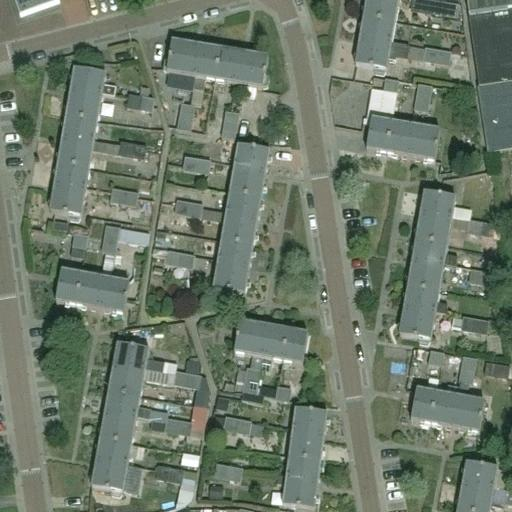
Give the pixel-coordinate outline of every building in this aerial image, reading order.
[(14,0),(21,19),(60,5),(60,4),(58,0),(14,0)] [(366,0),(363,20),(393,26),(397,0),(366,0)] [(511,0),(465,0),(469,23),(511,15),(511,0)] [(430,18),(443,20),(445,7),(433,5),(430,18)] [(445,7),(443,20),(455,22),(458,9),(445,7)] [(511,15),(469,23),(480,92),(511,86),(511,15)] [(374,42),(390,45),(393,26),(363,20),(359,44),(374,46),(374,42)] [(374,46),(359,44),(355,68),(373,71),(374,75),(382,77),(384,73),(385,73),(387,62),(392,62),(393,60),(405,62),(407,48),(390,45),(374,42),(374,46)] [(195,66),(198,50),(173,46),(170,65),(166,66),(165,74),(168,76),(168,77),(196,82),(199,67),(195,66)] [(221,54),(198,50),(195,66),(199,67),(196,82),(194,94),(205,95),(207,84),(216,85),(221,54)] [(434,67),(437,54),(424,52),(422,65),(434,67)] [(245,58),(221,54),(216,85),(235,88),(238,73),(242,74),(245,58)] [(447,70),(449,58),(449,56),(437,54),(434,67),(447,70)] [(269,62),(245,58),(242,74),(238,73),(235,88),(264,93),(264,92),(268,91),(270,83),(266,81),(269,62)] [(87,95),(103,98),(115,100),(117,90),(105,88),(107,78),(76,72),(72,97),(87,99),(87,95)] [(382,94),(396,97),(398,84),(384,82),(382,94)] [(477,92),(488,158),(511,154),(511,86),(480,92),(477,92)] [(428,102),(430,91),(430,89),(417,87),(415,100),(428,102)] [(87,99),(72,97),(67,121),(98,126),(103,98),(87,95),(87,99)] [(128,112),(140,114),(142,101),(130,99),(128,112)] [(428,102),(415,100),(413,113),(426,115),(428,102)] [(155,103),(142,101),(140,114),(153,116),(155,103)] [(180,121),(193,123),(196,110),(183,108),(180,121)] [(227,116),(225,129),(238,131),(240,118),(227,116)] [(67,121),(63,144),(78,147),(79,143),(95,145),(98,126),(67,121)] [(193,123),(180,121),(178,134),(191,136),(193,123)] [(386,157),(391,126),(371,122),(366,154),(386,157)] [(412,146),(408,145),(410,129),(391,126),(386,157),(409,161),(412,146)] [(223,142),(236,144),(238,131),(225,129),(223,142)] [(439,134),(410,129),(408,145),(412,146),(409,161),(434,165),(439,134)] [(90,173),(93,156),(95,145),(79,143),(78,147),(63,144),(59,168),(90,173)] [(119,159),(131,162),(134,148),(121,146),(119,159)] [(134,148),(131,162),(144,164),(146,151),(134,148)] [(250,178),(265,180),(270,157),(240,151),(236,171),(251,173),(250,178)] [(182,174),(195,176),(197,163),(185,160),(182,174)] [(197,163),(195,176),(207,178),(210,165),(197,163)] [(59,168),(54,192),(70,194),(71,190),(86,193),(90,173),(59,168)] [(231,198),(261,204),(265,180),(250,178),(251,173),(236,171),(231,198)] [(71,190),(70,194),(54,192),(50,216),(69,220),(70,224),(78,225),(80,222),(81,222),(86,193),(71,190)] [(110,205),(123,208),(125,194),(113,192),(110,205)] [(125,194),(123,208),(135,210),(138,197),(125,194)] [(436,218),(452,220),(455,201),(424,196),(420,219),(435,222),(436,218)] [(242,224),(257,227),(261,204),(231,198),(228,217),(242,220),(242,224)] [(174,218),(187,220),(189,207),(177,204),(174,218)] [(187,220),(199,222),(202,209),(189,207),(187,220)] [(511,225),(511,211),(499,213),(502,227),(511,225)] [(223,245),(253,250),(257,227),(242,224),(242,220),(228,217),(223,245)] [(420,219),(415,244),(446,249),(452,220),(436,218),(435,222),(420,219)] [(467,237),(479,239),(482,226),(469,224),(467,237)] [(479,239),(492,241),(494,228),(482,226),(479,239)] [(118,244),(120,233),(120,231),(107,229),(104,242),(118,244)] [(128,244),(150,246),(151,234),(128,233),(128,244)] [(75,237),(73,250),(87,252),(89,240),(75,237)] [(106,255),(116,257),(118,244),(104,242),(102,255),(106,255)] [(446,249),(415,244),(411,267),(426,270),(427,266),(443,268),(455,271),(457,261),(445,259),(446,249)] [(233,271),(248,274),(253,250),(223,245),(219,264),(234,267),(233,271)] [(111,283),(116,257),(106,255),(102,281),(111,283)] [(460,271),(477,273),(479,257),(462,255),(460,271)] [(179,271),(181,258),(169,256),(166,269),(179,271)] [(181,258),(179,271),(191,274),(194,260),(181,258)] [(234,267),(219,264),(214,293),(244,298),(248,274),(233,271),(234,267)] [(411,267),(407,291),(438,296),(443,268),(427,266),(426,270),(411,267)] [(55,305),(76,309),(82,278),(61,274),(55,305)] [(480,290),(483,276),(470,274),(468,287),(480,290)] [(483,276),(480,290),(493,292),(495,279),(483,276)] [(91,279),(82,278),(76,309),(99,314),(102,298),(98,297),(101,281),(91,279)] [(111,283),(102,281),(101,281),(98,297),(102,298),(99,314),(123,318),(129,286),(111,283)] [(447,308),(436,306),(438,296),(407,291),(403,315),(418,317),(419,313),(435,316),(445,318),(447,308)] [(419,313),(418,317),(403,315),(398,339),(416,342),(417,346),(426,348),(428,344),(430,344),(435,316),(419,313)] [(460,334),(461,335),(472,337),(475,323),(462,321),(460,334)] [(487,326),(475,323),(472,337),(485,339),(487,326)] [(262,345),(264,330),(240,325),(235,356),(252,359),(255,359),(257,344),(262,345)] [(262,345),(257,344),(255,359),(252,372),(261,374),(271,376),(273,362),(283,364),(288,334),(264,330),(262,345)] [(288,334),(283,364),(303,368),(308,338),(288,334)] [(130,371),(145,373),(149,354),(118,348),(114,372),(129,375),(130,371)] [(427,368),(441,370),(443,357),(430,355),(427,368)] [(460,374),(474,377),(476,363),(462,361),(460,374)] [(129,375),(114,372),(109,396),(140,401),(145,373),(130,371),(129,375)] [(259,387),(261,374),(252,372),(247,371),(245,385),(259,387)] [(458,387),(468,388),(472,389),(474,377),(460,374),(458,386),(458,387)] [(186,390),(188,377),(187,377),(176,375),(175,379),(173,388),(186,390)] [(201,379),(199,379),(188,377),(186,390),(198,393),(201,379)] [(411,424),(430,428),(436,397),(438,385),(429,384),(426,395),(416,394),(411,424)] [(258,393),(259,387),(245,385),(242,398),(256,401),(258,393)] [(455,401),(452,416),(457,417),(454,432),(478,437),(484,406),(466,403),(468,388),(458,387),(458,390),(455,401)] [(455,401),(458,390),(448,388),(447,399),(436,397),(430,428),(454,432),(457,417),(452,416),(455,401)] [(289,406),(291,393),(277,391),(275,404),(289,406)] [(140,401),(109,396),(105,420),(120,422),(121,418),(137,421),(151,423),(152,414),(139,412),(140,401)] [(308,440),(324,442),(327,417),(296,413),(293,433),(309,435),(308,440)] [(101,443),(132,449),(137,421),(121,418),(120,422),(105,420),(101,443)] [(223,434),(236,437),(239,423),(226,421),(223,434)] [(165,436),(177,438),(180,425),(167,422),(165,436)] [(239,423),(236,437),(249,439),(252,426),(239,423)] [(192,427),(180,425),(177,438),(190,440),(191,434),(192,428),(192,427)] [(309,435),(293,433),(289,462),(321,466),(324,442),(308,440),(309,435)] [(128,468),(132,449),(101,443),(97,467),(112,470),(113,465),(128,468)] [(181,468),(197,470),(199,459),(183,456),(181,468)] [(302,487),(317,490),(321,466),(289,462),(287,480),(286,481),(302,483),(302,487)] [(126,484),(128,469),(128,468),(113,465),(112,470),(97,467),(92,491),(112,495),(112,499),(121,500),(122,497),(123,497),(126,484)] [(478,490),(493,492),(497,472),(467,467),(462,491),(477,494),(478,490)] [(227,484),(230,470),(217,468),(214,482),(227,484)] [(137,470),(128,469),(126,484),(134,486),(137,470)] [(168,486),(170,472),(158,470),(155,483),(168,486)] [(230,470),(227,484),(240,486),(243,473),(230,470)] [(170,472),(168,486),(180,488),(182,482),(183,475),(170,472)] [(302,487),(302,483),(286,481),(287,480),(279,479),(277,488),(285,489),(282,510),(299,511),(314,511),(317,490),(302,487)] [(223,490),(210,489),(209,502),(222,503),(223,490)] [(478,490),(477,494),(462,491),(458,511),(489,511),(491,504),(493,492),(478,490)] [(503,508),(511,509),(511,496),(506,495),(504,506),(503,508)]
